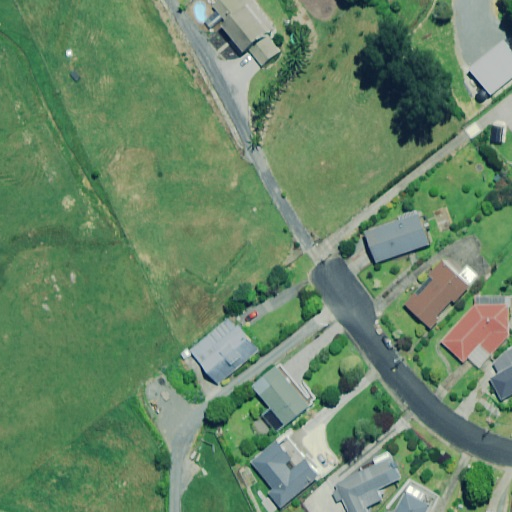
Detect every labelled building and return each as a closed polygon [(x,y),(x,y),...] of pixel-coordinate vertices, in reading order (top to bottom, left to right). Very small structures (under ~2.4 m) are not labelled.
[(253,0),(222,0),(214,7),(227,23),(224,26),(246,53),(249,50),(263,67),(287,47),(277,35),(280,33),(253,0)] [(432,244),(420,210),(400,217),(401,222),(368,233),(378,263),(432,244)] [(462,273),(445,257),(429,275),(431,277),(406,305),(432,328),(479,277),(468,267),(462,273)] [(480,368),(511,332),(511,322),(511,308),(511,297),(477,295),(476,306),(443,343),(464,363),(468,358),(480,368)] [(231,318),(191,352),(188,348),(179,356),(185,362),(193,355),(219,385),(259,351),(231,318)] [(511,347),(507,350),(494,365),(500,374),(491,379),(503,401),(511,395),(511,347)] [(277,433),(318,400),(304,382),(300,385),(284,364),(255,387),(272,409),(264,416),(277,433)] [(282,510),(325,476),(309,455),(306,458),(287,434),(252,462),(273,490),(269,493),(282,510)] [(343,500),(348,510),(342,511),(374,511),(386,500),(381,489),(405,478),(395,457),(336,485),(339,490),(333,492),(338,502),(343,500)] [(335,459),(324,458),(322,471),(333,472),(335,459)] [(427,495),(412,485),(395,511),(428,511),(432,507),(423,501),(427,495)]
